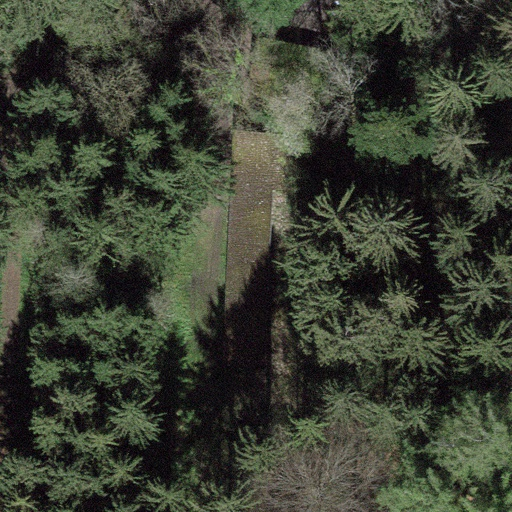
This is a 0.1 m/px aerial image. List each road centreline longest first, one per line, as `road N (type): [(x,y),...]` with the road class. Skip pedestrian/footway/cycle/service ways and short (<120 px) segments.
road 1 (track): [(217,0),(201,439)]
road 2 (track): [(21,82),(5,511)]
road 3 (track): [(21,82),(177,0)]
